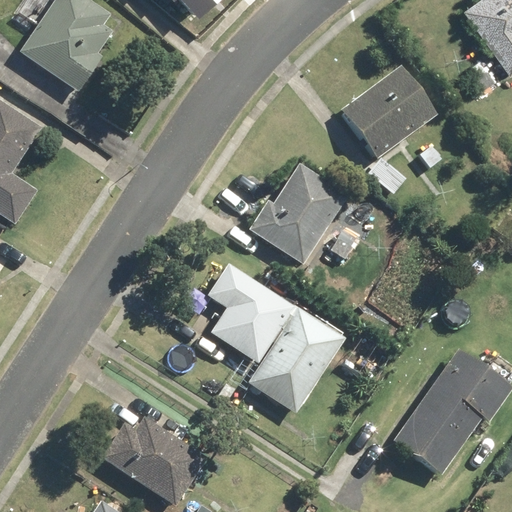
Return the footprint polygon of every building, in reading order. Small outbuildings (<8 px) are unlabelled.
[(25,0),(15,15),(37,31),(19,57),(77,98),(102,62),(95,57),(110,36),(100,29),(108,18),(82,0),(25,0)] [(165,0),(167,2),(169,0),(175,0),(189,16),(207,0),(165,0)] [(511,0),(476,0),(463,10),(508,74),(511,71),(511,0)] [(437,115),(399,67),(340,114),(378,161),(437,115)] [(9,176),(38,131),(0,107),(0,220),(16,230),(38,195),(9,176)] [(271,207),(265,203),(246,231),(300,266),(343,198),(296,168),(271,207)] [(222,265),(202,298),(223,312),(208,336),(216,342),(209,354),(232,368),(239,357),(256,368),(245,385),(294,416),(341,342),(222,265)] [(359,338),(340,365),(372,387),(391,360),(359,338)] [(478,420),(485,425),(510,392),(455,352),(389,441),(437,476),(478,420)] [(130,438),(120,431),(101,459),(171,507),(203,460),(143,419),(130,438)]
